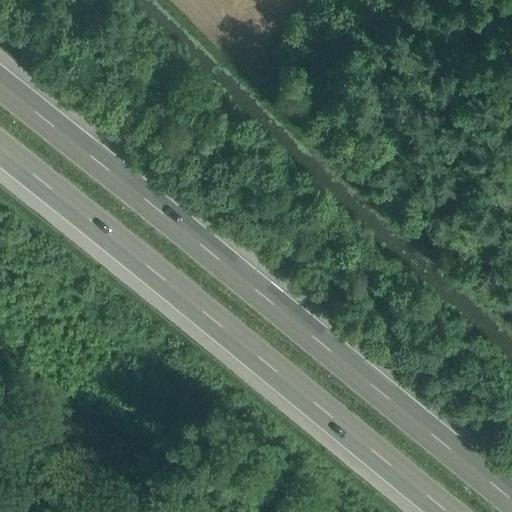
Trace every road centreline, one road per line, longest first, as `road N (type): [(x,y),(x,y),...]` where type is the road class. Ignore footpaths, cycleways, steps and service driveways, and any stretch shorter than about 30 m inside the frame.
road 1 (motorway): [(511,499),(0,85)]
road 2 (motorway): [(0,150),(440,511)]
road 3 (track): [(511,304),(252,69)]
